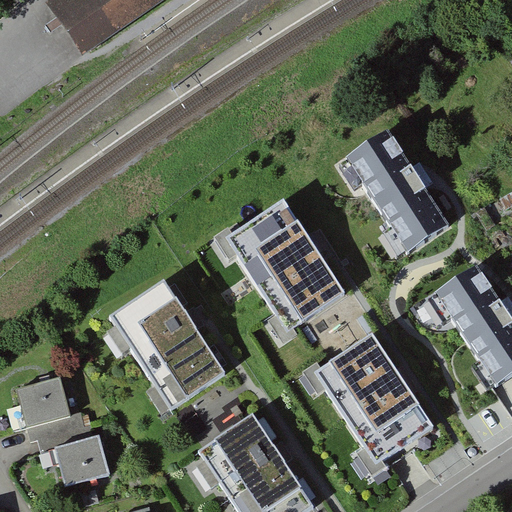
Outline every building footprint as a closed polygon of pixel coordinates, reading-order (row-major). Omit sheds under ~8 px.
[(72,0),(53,13),(76,46),(144,0),(72,0)] [(386,139),(348,166),(410,255),(449,228),(386,139)] [(289,334),(344,298),(285,208),(230,244),(289,334)] [(511,324),(476,271),(434,299),(495,389),(508,381),(511,378),(511,324)] [(170,282),(111,321),(176,420),(235,380),(170,282)] [(397,453),(432,430),(372,341),(318,377),(377,466),(397,453)] [(59,382),(16,394),(30,443),(52,437),(49,426),(69,420),(59,382)] [(320,511),(258,418),(200,456),(237,511),(320,511)] [(105,441),(57,454),(68,493),(115,481),(105,441)]
